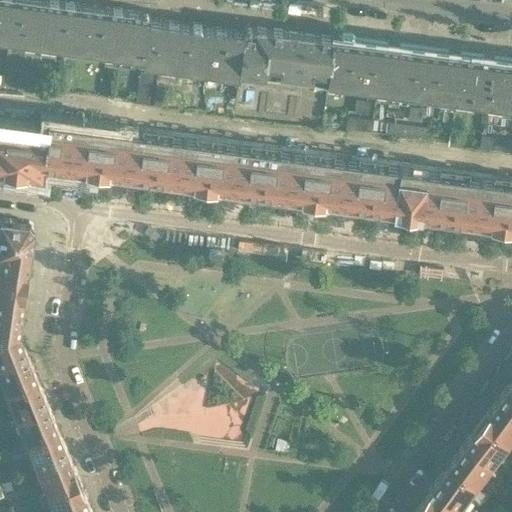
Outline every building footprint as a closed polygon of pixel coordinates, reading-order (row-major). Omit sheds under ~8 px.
[(0,0),(0,35),(22,39),(26,0),(0,0)] [(117,51),(123,8),(65,0),(26,0),(22,39),(117,51)] [(237,72),(237,67),(243,29),(204,24),(205,22),(188,20),(187,21),(149,16),(150,11),(123,8),(117,51),(144,55),(143,59),(237,72)] [(243,24),(243,29),(237,67),(262,70),(268,27),(243,24)] [(300,32),(268,27),(262,70),(294,75),(300,32)] [(332,36),(300,32),(294,75),(326,79),(332,36)] [(389,88),(395,44),(332,36),(326,79),(389,88)] [(452,101),(452,96),(458,53),(395,44),(389,88),(436,94),(436,99),(452,101)] [(490,57),(458,53),(452,96),(484,100),(490,57)] [(511,104),(511,59),(490,57),(484,100),(511,104)] [(58,65),(55,90),(68,91),(71,66),(58,65)] [(139,70),(135,100),(149,102),(153,71),(139,70)] [(155,84),(153,102),(167,103),(169,85),(155,84)] [(0,85),(0,93),(7,95),(8,86),(0,85)] [(8,86),(7,95),(18,96),(19,88),(8,86)] [(19,88),(18,96),(29,98),(30,89),(19,88)] [(30,89),(29,98),(40,99),(41,91),(30,89)] [(50,96),(49,105),(60,106),(61,98),(50,96)] [(61,98),(60,106),(72,108),(73,99),(61,98)] [(367,113),(369,100),(356,98),(354,111),(367,113)] [(7,100),(6,109),(17,110),(19,102),(7,100)] [(23,102),(21,111),(34,113),(35,104),(23,102)] [(94,102),(93,110),(104,112),(105,104),(94,102)] [(105,104),(104,112),(115,114),(116,105),(105,104)] [(408,105),(407,119),(421,120),(422,106),(408,105)] [(148,109),(147,118),(158,119),(159,111),(148,109)] [(159,111),(158,119),(170,121),(171,112),(159,111)] [(372,118),(347,115),(345,128),(370,131),(372,118)] [(202,116),(201,125),(212,127),(213,118),(202,116)] [(68,166),(74,125),(64,123),(65,118),(55,117),(54,122),(53,123),(53,127),(47,126),(47,132),(43,163),(43,165),(49,166),(55,164),(68,166)] [(213,118),(212,127),(223,128),(225,119),(213,118)] [(427,125),(389,120),(387,134),(425,139),(427,125)] [(43,163),(47,132),(36,130),(37,125),(27,124),(27,130),(25,130),(24,135),(12,133),(13,129),(12,128),(12,122),(3,121),(3,126),(0,125),(0,168),(42,174),(43,165),(43,163)] [(122,174),(128,132),(117,130),(118,126),(109,124),(108,130),(107,130),(106,135),(94,133),(95,128),(94,128),(94,122),(85,121),(84,126),(74,125),(68,166),(85,168),(89,172),(103,173),(108,172),(122,174)] [(256,124),(254,132),(266,134),(267,125),(256,124)] [(267,125),(266,134),(277,135),(279,127),(267,125)] [(138,133),(128,132),(122,174),(177,181),(182,139),(171,138),(172,133),(163,131),(162,137),(161,138),(160,142),(148,140),(148,135),(147,135),(148,129),(139,128),(138,133)] [(456,146),(459,130),(450,129),(447,145),(456,146)] [(310,131),(308,140),(320,141),(321,132),(310,131)] [(321,132),(320,141),(331,143),(332,134),(321,132)] [(230,188),(236,147),(225,145),(226,140),(217,139),(216,144),(215,145),(215,149),(202,148),(203,143),(202,142),(202,137),(192,135),(192,141),(182,139),(177,181),(192,183),(197,186),(210,188),(216,186),(230,188)] [(511,138),(494,136),(493,149),(511,151),(511,138)] [(364,138),(362,147),(374,148),(375,140),(364,138)] [(375,140),(374,148),(385,150),(387,141),(375,140)] [(246,148),(236,147),(230,188),(284,195),(290,154),(279,153),(280,147),(271,146),(270,152),(269,152),(268,156),(256,154),(256,150),(255,149),(256,144),(247,142),(246,148)] [(402,143),(401,152),(412,154),(414,145),(402,143)] [(414,145),(412,154),(424,155),(425,146),(414,145)] [(441,148),(440,157),(451,159),(452,150),(441,148)] [(338,202),(344,161),(333,160),(334,154),(325,153),(324,159),(322,160),(322,164),(309,162),(310,157),(309,157),(310,151),(300,150),(299,155),(290,154),(284,195),(300,197),(305,200),(318,202),(324,201),(338,202)] [(452,150),(451,159),(463,160),(464,151),(452,150)] [(472,153),(470,161),(471,161),(482,163),(483,154),(472,153)] [(483,154),(482,163),(493,164),(494,156),(483,154)] [(494,156),(493,164),(505,166),(506,157),(494,156)] [(353,162),(344,161),(338,202),(392,210),(398,168),(387,167),(388,161),(379,160),(378,166),(377,166),(376,171),(363,169),(364,165),(363,164),(364,158),(354,157),(353,162)] [(409,164),(408,170),(398,168),(392,210),(392,211),(398,211),(415,213),(415,214),(420,214),(421,214),(425,177),(417,176),(417,172),(416,171),(417,165),(409,164)] [(426,172),(425,177),(421,214),(472,220),(478,179),(468,178),(469,172),(459,171),(459,177),(458,177),(457,181),(445,180),(445,176),(444,175),(445,169),(435,168),(435,173),(426,172)] [(511,184),(511,189),(498,187),(499,184),(498,183),(499,176),(489,175),(488,181),(478,179),(472,220),(488,223),(494,226),(507,228),(511,226),(511,184)] [(0,254),(29,258),(33,227),(28,220),(0,216),(0,254)] [(0,281),(25,285),(29,258),(0,254),(0,281)] [(0,308),(21,311),(25,285),(0,281),(0,308)] [(19,326),(21,311),(0,308),(0,336),(20,334),(19,326)] [(0,364),(28,354),(20,334),(0,336),(0,364)] [(38,379),(28,354),(0,364),(0,377),(6,392),(38,379)] [(511,375),(497,396),(511,407),(511,375)] [(48,404),(38,379),(6,392),(16,417),(48,404)] [(509,440),(511,435),(511,407),(497,396),(480,418),(509,440)] [(58,429),(48,404),(16,417),(26,442),(58,429)] [(509,440),(480,418),(464,440),(492,462),(509,440)] [(68,454),(58,429),(26,442),(36,467),(68,454)] [(486,470),(492,462),(464,440),(447,461),(475,484),(479,479),(486,470)] [(79,479),(68,454),(36,467),(47,492),(79,479)] [(475,484),(447,461),(431,483),(459,505),(475,484)] [(70,511),(89,505),(79,479),(47,492),(54,511),(70,511)] [(453,511),(459,505),(431,483),(430,483),(427,487),(427,488),(417,501),(413,505),(414,506),(422,511),(453,511)] [(20,500),(15,488),(5,492),(10,504),(20,500)]
